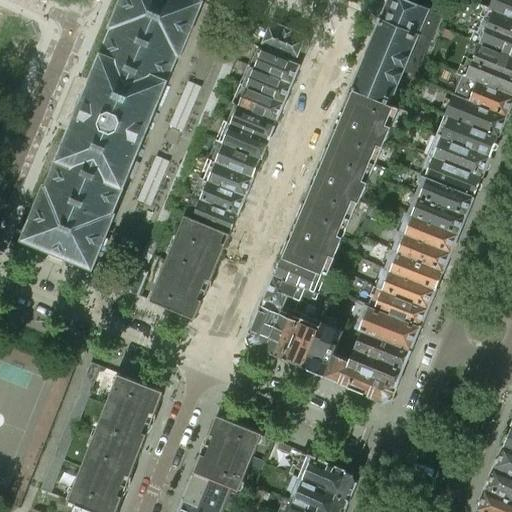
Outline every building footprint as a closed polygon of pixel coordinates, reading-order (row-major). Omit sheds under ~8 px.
[(141,148),(154,118),(180,55),(183,56),(206,1),(202,0),(121,0),(110,27),(112,28),(75,116),(47,184),(45,183),(22,239),(93,268),(116,213),(114,212),(138,155),(141,148)] [(417,75),(442,14),(407,0),(388,0),(352,88),(389,104),(403,69),(417,75)] [(511,18),(511,0),(494,0),(490,9),(495,12),(511,18)] [(511,57),(511,18),(495,12),(488,27),(480,24),(477,33),(485,37),(482,45),(511,57)] [(301,64),(309,43),(306,35),(272,21),(261,48),(301,64)] [(445,29),(442,37),(452,41),(455,33),(445,29)] [(511,96),(511,57),(482,45),(476,61),(467,58),(463,66),(472,70),(469,78),(511,96)] [(293,83),(301,64),(261,48),(257,46),(254,54),(260,57),(255,68),(293,83)] [(285,102),(293,83),(255,68),(249,65),(245,73),(252,76),(247,87),(285,102)] [(511,105),(511,96),(469,78),(465,76),(457,96),(507,117),(511,105)] [(285,102),(247,87),(241,84),(238,92),(243,95),(239,105),(277,121),(285,102)] [(383,146),(391,126),(387,124),(394,106),(389,104),(352,88),(328,144),(371,162),(378,144),(383,146)] [(507,117),(457,96),(448,116),(452,118),(499,137),(507,117)] [(270,140),(277,121),(239,105),(234,116),(229,114),(226,122),(270,140)] [(491,157),(499,137),(452,118),(447,130),(443,128),(440,136),(491,157)] [(262,158),(270,140),(226,122),(222,130),(228,132),(223,142),(262,158)] [(491,157),(440,136),(436,144),(441,146),(436,157),(483,177),(491,157)] [(254,177),(262,158),(223,142),(222,142),(216,154),(213,153),(210,159),(214,161),(254,177)] [(363,179),(371,162),(328,144),(313,181),(354,198),(354,199),(360,202),(368,182),(363,179)] [(483,177),(436,157),(432,155),(428,163),(434,165),(429,178),(475,197),(483,177)] [(246,196),(254,177),(214,161),(208,173),(205,172),(203,177),(246,196)] [(475,197),(429,178),(417,173),(415,178),(422,181),(420,184),(428,187),(424,197),(467,215),(475,197)] [(239,215),(246,196),(203,177),(200,183),(204,184),(198,198),(239,215)] [(339,234),(354,199),(354,198),(313,181),(298,217),(339,234)] [(467,215),(424,197),(417,194),(413,203),(420,206),(416,215),(460,233),(467,215)] [(231,233),(239,215),(198,198),(195,196),(193,201),(196,203),(191,216),(190,216),(231,233)] [(460,233),(416,215),(409,212),(405,221),(412,224),(409,234),(452,252),(460,233)] [(222,241),(225,232),(230,234),(231,233),(190,216),(191,216),(185,214),(173,243),(219,262),(227,243),(222,241)] [(335,256),(344,236),(339,234),(298,217),(290,237),(331,254),(335,256)] [(452,252),(409,234),(402,231),(398,239),(405,242),(401,252),(444,270),(452,252)] [(323,272),(331,254),(290,237),(282,255),(323,272)] [(204,285),(207,278),(211,280),(219,262),(173,243),(150,300),(191,317),(198,314),(203,300),(202,299),(205,293),(204,285)] [(444,270),(401,252),(394,249),(390,258),(397,262),(393,271),(437,289),(444,270)] [(326,273),(323,272),(282,255),(274,275),(322,294),(325,288),(321,286),(326,273)] [(347,261),(343,271),(352,274),(357,262),(348,258),(347,261)] [(437,289),(393,271),(386,268),(383,277),(390,280),(386,289),(429,307),(437,289)] [(342,274),(340,279),(336,289),(344,292),(350,277),(342,274)] [(322,294),(274,275),(264,298),(284,306),(288,294),(304,301),(306,296),(319,301),(322,294)] [(429,307),(386,289),(379,286),(375,295),(383,298),(379,308),(422,326),(429,307)] [(265,349),(284,306),(264,298),(249,336),(251,343),(265,349)] [(284,358),(303,314),(284,306),(265,349),(284,358)] [(412,350),(422,326),(379,308),(374,306),(368,321),(362,319),(358,327),(367,331),(412,350)] [(303,366),(322,322),(303,314),(284,358),(303,366)] [(339,340),(341,335),(343,331),(322,322),(303,366),(324,375),(333,353),(336,346),(339,340)] [(412,350),(367,331),(359,349),(404,368),(412,350)] [(404,368),(359,349),(354,362),(349,360),(347,365),(397,386),(404,368)] [(397,386),(347,365),(349,360),(333,353),(324,375),(385,401),(392,398),(397,386)] [(51,493),(101,366),(91,362),(41,489),(51,493)] [(152,419),(155,413),(156,413),(163,396),(160,389),(119,373),(94,436),(139,454),(148,433),(143,431),(146,424),(152,419)] [(240,490),(263,432),(222,416),(215,419),(210,433),(208,440),(209,448),(206,455),(202,453),(194,472),(233,488),(238,490),(238,489),(240,490)] [(123,481),(126,474),(131,476),(139,454),(94,436),(69,500),(74,502),(77,503),(101,511),(116,511),(123,496),(122,495),(125,489),(123,481)] [(511,447),(504,444),(495,465),(511,472),(511,447)] [(357,482),(354,474),(308,454),(299,478),(350,498),(357,482)] [(293,464),(289,474),(293,475),(299,478),(303,468),(293,464)] [(511,472),(495,465),(486,487),(511,498),(511,472)] [(217,511),(222,511),(233,488),(194,472),(194,473),(192,476),(190,482),(189,485),(185,495),(183,498),(217,511)] [(316,511),(344,511),(350,498),(299,478),(290,501),(316,511)] [(511,511),(511,498),(486,487),(478,508),(487,511),(511,511)] [(217,511),(183,498),(178,511),(177,511),(217,511)] [(316,511),(290,501),(285,511),(316,511)] [(101,511),(77,503),(73,511),(101,511)]
